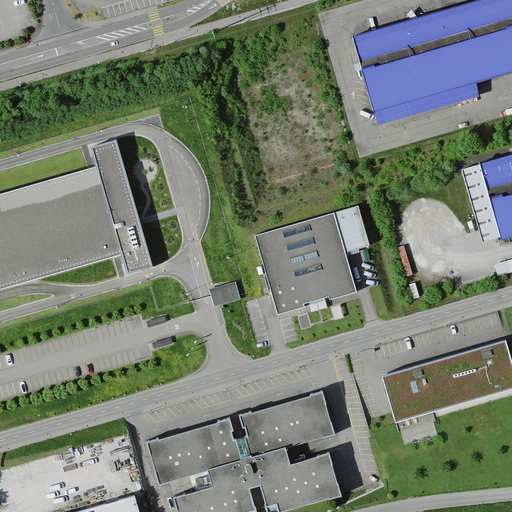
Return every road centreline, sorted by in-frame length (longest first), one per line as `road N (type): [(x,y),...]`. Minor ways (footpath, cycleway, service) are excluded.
road 1 (unclassified): [(511,293),(0,441)]
road 2 (unknown): [(322,357),(345,450),(325,470),(230,502)]
road 3 (tertiary): [(0,68),(156,24),(209,0)]
road 4 (unclassified): [(381,511),(511,495)]
